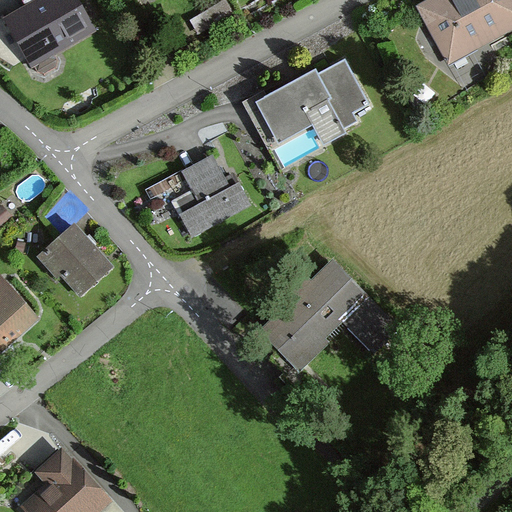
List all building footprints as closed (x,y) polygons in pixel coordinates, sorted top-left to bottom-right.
[(55,61),(50,54),(87,33),(67,0),(42,0),(34,5),(31,0),(26,0),(22,3),(26,10),(5,22),(26,58),(27,58),(35,73),(42,75),(53,68),(55,61)] [(511,25),(511,0),(436,0),(419,9),(448,61),(511,25)] [(314,71),(262,99),(281,134),(302,123),(299,117),(305,113),(322,143),(342,132),(341,130),(356,123),(351,115),(368,106),(343,60),(316,75),(314,71)] [(179,216),(189,235),(246,204),(231,177),(222,182),(210,159),(183,175),(199,206),(179,216)] [(72,227),(41,254),(78,295),(109,268),(72,227)] [(298,312),(292,306),(265,332),(295,362),(338,320),(371,355),(393,334),(330,269),(311,288),(302,278),(288,291),(304,307),(298,312)] [(0,358),(0,347),(6,343),(32,319),(2,285),(0,286),(0,361),(1,360),(0,358)] [(30,511),(89,511),(102,501),(60,455),(39,473),(51,486),(27,508),(30,511)]
